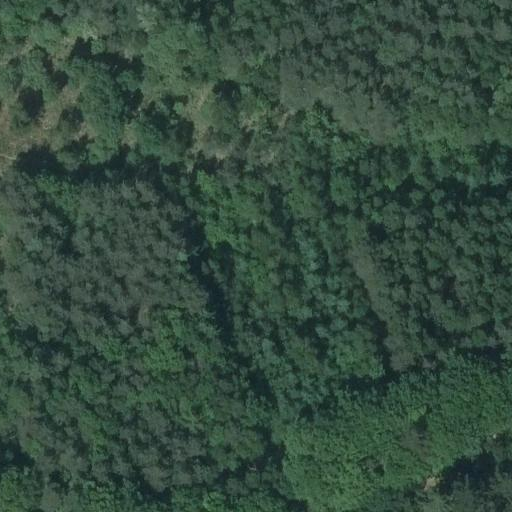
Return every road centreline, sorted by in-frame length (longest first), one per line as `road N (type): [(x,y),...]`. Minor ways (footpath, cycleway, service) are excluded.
road 1 (track): [(0,481),(123,507),(154,505),(283,456)]
road 2 (track): [(283,456),(356,421),(511,370)]
